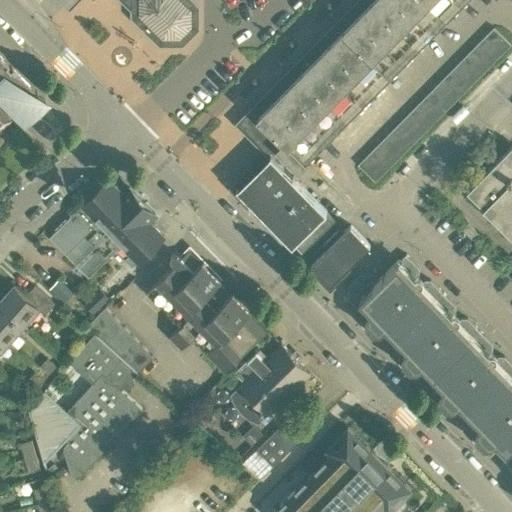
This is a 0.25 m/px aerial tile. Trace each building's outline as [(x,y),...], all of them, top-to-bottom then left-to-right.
[(180,37),(191,25),(191,9),(182,0),(138,0),(139,14),(145,20),(141,23),(154,36),(157,32),(163,37),(180,37)] [(377,0),(346,32),(340,32),(317,55),(318,61),(307,67),(296,79),(275,104),(269,105),(255,119),(254,126),(276,149),(299,171),(383,86),(454,14),(467,0),(377,0)] [(494,26),(486,35),(503,52),(511,43),(494,26)] [(503,52),(486,35),(477,44),(494,60),(503,52)] [(494,60),(477,44),(469,52),(486,69),(494,60)] [(486,69),(469,52),(460,61),(477,77),(486,69)] [(7,63),(0,56),(0,98),(9,108),(23,123),(39,107),(37,106),(43,100),(43,99),(35,95),(37,93),(10,66),(8,69),(5,65),(7,63)] [(477,77),(460,61),(452,69),(469,86),(477,77)] [(452,69),(443,78),(460,95),(469,86),(452,69)] [(443,78),(435,87),(452,103),(460,95),(443,78)] [(452,103),(435,87),(426,95),(443,112),(452,103)] [(443,112),(426,95),(418,104),(435,120),(443,112)] [(0,128),(9,119),(4,114),(9,108),(0,98),(0,128)] [(418,104),(409,112),(426,129),(435,120),(418,104)] [(426,129),(409,112),(401,121),(418,138),(426,129)] [(401,121),(393,130),(409,146),(418,138),(401,121)] [(393,130),(384,138),(401,155),(409,146),(393,130)] [(384,138),(376,147),(392,163),(401,155),(384,138)] [(511,145),(466,191),(484,209),(511,235),(511,145)] [(376,147),(367,155),(384,172),(392,163),(376,147)] [(238,186),(237,187),(293,245),(327,211),(271,154),(270,155),(265,160),(258,167),(251,173),(254,176),(240,189),(239,188),(239,187),(238,186)] [(384,172),(367,155),(359,164),(376,181),(384,172)] [(66,253),(132,188),(130,186),(123,193),(109,178),(83,204),(84,205),(77,213),(75,211),(50,237),(66,253)] [(156,214),(132,188),(66,253),(83,271),(101,253),(107,259),(121,244),(145,223),(146,224),(149,220),(156,214)] [(164,235),(149,220),(146,224),(145,223),(121,244),(130,253),(125,259),(132,266),(137,261),(138,261),(164,235)] [(468,222),(462,228),(472,239),(478,233),(468,222)] [(316,258),(330,273),(340,273),(348,266),(370,244),(350,224),(340,234),(337,230),(323,244),(326,248),(316,258)] [(221,280),(210,269),(203,262),(199,266),(187,254),(191,250),(190,249),(181,258),(178,255),(176,254),(173,254),(171,256),(171,258),(171,261),(174,264),(147,291),(180,324),(170,334),(176,340),(225,293),(217,284),(221,280)] [(511,362),(504,355),(498,355),(496,357),(491,351),(493,349),(493,343),(481,331),(481,330),(480,330),(480,329),(479,329),(468,317),(461,317),(459,319),(454,313),(456,311),(456,305),(444,292),(443,291),(431,279),(425,279),(423,281),(417,275),(419,274),(419,267),(407,254),(406,253),(397,263),(396,262),(374,283),(372,281),(363,281),(357,287),(357,295),(369,309),(368,310),(369,311),(366,314),(366,323),(373,330),(383,330),(385,327),(387,329),(388,327),(406,346),(405,347),(406,349),(403,351),(403,361),(410,368),(419,368),(422,365),(423,366),(425,365),(443,384),(442,386),(443,387),(440,390),(440,399),(447,406),(456,406),(459,403),(460,405),(461,403),(480,422),(479,424),(480,425),(477,428),(477,437),(484,444),(493,444),(496,442),(497,443),(498,441),(503,447),(511,447),(511,446),(511,362)] [(58,278),(51,286),(49,288),(65,301),(74,291),(58,278)] [(0,299),(0,303),(23,324),(40,305),(46,311),(55,301),(34,283),(26,293),(15,283),(0,299)] [(111,298),(99,287),(84,302),(95,313),(111,298)] [(225,293),(176,340),(182,346),(192,337),(224,371),(268,329),(267,329),(264,332),(247,315),(251,311),(233,292),(229,296),(225,293)] [(23,324),(0,303),(0,335),(7,342),(23,324)] [(96,334),(115,316),(106,306),(86,325),(94,332),(96,334)] [(107,343),(125,326),(115,316),(96,334),(107,343)] [(117,352),(134,335),(125,326),(107,343),(117,352)] [(96,334),(94,332),(69,360),(93,382),(71,406),(107,439),(110,436),(116,436),(142,407),(122,388),(127,383),(130,384),(133,380),(132,377),(138,371),(127,361),(117,352),(107,343),(96,334)] [(144,345),(134,335),(117,352),(127,361),(144,345)] [(239,384),(241,386),(233,393),(238,403),(240,407),(248,414),(259,419),(266,412),(268,414),(311,373),(282,342),(265,359),(256,350),(234,371),(243,380),(239,384)] [(138,371),(153,355),(144,345),(127,361),(138,371)] [(37,368),(46,376),(56,365),(47,357),(37,368)] [(46,376),(37,368),(27,380),(36,388),(46,376)] [(29,407),(44,463),(66,438),(69,441),(64,447),(71,472),(78,479),(106,447),(105,442),(107,439),(71,406),(68,409),(45,389),(29,407)] [(297,441),(280,424),(255,448),(272,465),(297,441)] [(282,477),(257,503),(247,511),(376,511),(384,505),(388,509),(410,487),(347,425),(326,447),(330,452),(294,489),(282,477)] [(24,458),(36,454),(32,440),(20,444),(24,458)] [(40,469),(36,454),(24,458),(28,472),(40,469)] [(38,503),(49,499),(45,484),(34,488),(38,503)] [(52,511),(49,499),(38,503),(40,511),(52,511)]
